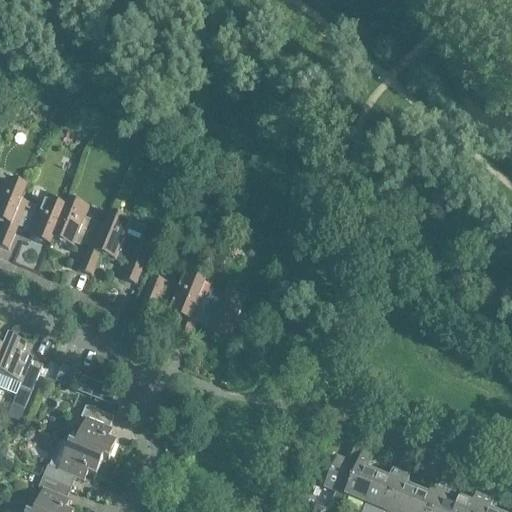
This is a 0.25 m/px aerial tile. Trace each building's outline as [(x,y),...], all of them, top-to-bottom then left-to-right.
[(21,203),(26,189),(5,181),(1,192),(0,191),(0,223),(4,225),(10,228),(20,202),(21,203)] [(65,210),(64,209),(44,201),(40,212),(26,207),(27,205),(21,203),(20,202),(10,228),(4,225),(0,233),(0,248),(8,252),(18,228),(31,234),(28,240),(49,249),(52,241),(65,210)] [(52,241),(72,249),(75,243),(88,249),(78,272),(91,278),(100,257),(94,254),(104,228),(97,226),(97,227),(83,222),(88,211),(67,202),(64,209),(65,210),(52,241)] [(272,209),(266,222),(281,228),(286,215),(272,209)] [(145,230),(110,215),(104,228),(94,254),(100,257),(114,263),(115,260),(129,266),(122,281),(135,287),(151,248),(139,243),(145,230)] [(188,323),(204,286),(203,286),(204,284),(183,276),(177,291),(164,285),(164,284),(151,278),(137,313),(150,319),(155,307),(168,312),(167,315),(181,320),(188,323)] [(227,344),(248,294),(227,285),(222,296),(209,291),(210,289),(204,286),(188,323),(181,320),(173,342),(186,347),(195,324),(209,329),(206,335),(227,344)] [(26,348),(8,340),(3,352),(0,359),(0,390),(15,397),(12,406),(24,411),(42,367),(31,362),(32,360),(22,355),(26,348)] [(66,368),(62,376),(74,381),(77,373),(66,368)] [(102,460),(107,462),(115,444),(107,441),(111,431),(108,430),(113,419),(85,407),(80,419),(85,421),(74,447),(102,459),(102,460)] [(74,447),(68,444),(59,441),(48,467),(47,467),(42,478),(70,490),(74,479),(83,483),(87,473),(95,477),(102,460),(102,459),(74,447)] [(328,510),(316,505),(312,511),(337,511),(344,497),(345,498),(365,448),(355,444),(347,463),(335,458),(323,488),(335,493),(328,510)] [(365,471),(373,452),(365,448),(345,498),(364,505),(377,476),(365,471)] [(391,472),(388,480),(377,476),(364,505),(380,511),(385,511),(401,476),(391,472)] [(405,487),(409,479),(401,476),(385,511),(408,511),(417,492),(405,487)] [(42,478),(37,490),(42,492),(33,511),(66,511),(64,511),(68,502),(66,500),(70,490),(42,478)] [(431,488),(428,497),(417,492),(408,511),(431,511),(440,492),(431,488)] [(445,504),(449,495),(440,492),(431,511),(455,511),(457,509),(455,508),(445,504)] [(478,511),(484,500),(475,496),(471,505),(459,500),(455,508),(457,509),(455,511),(478,511)] [(489,511),(492,503),(484,500),(478,511),(489,511)]
